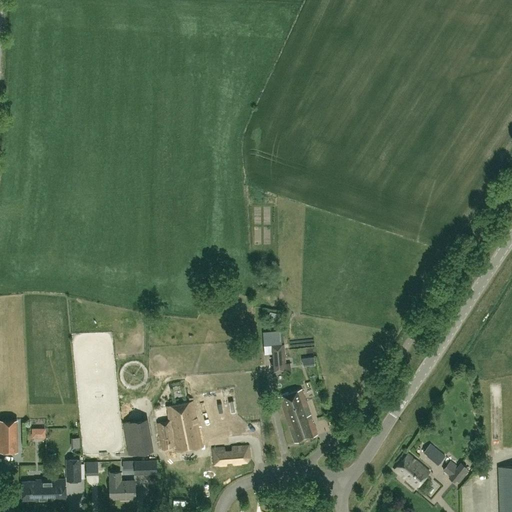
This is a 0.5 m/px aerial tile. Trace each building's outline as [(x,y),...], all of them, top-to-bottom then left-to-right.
[(265,354),(266,354),(272,353),(273,372),(286,371),(284,344),(282,345),(281,331),(263,333),(265,354)] [(302,414),(301,410),(308,408),(301,388),(279,396),(285,413),(293,410),(296,419),(301,417),(301,415),(302,414)] [(174,447),(175,450),(201,446),(195,417),(196,417),(195,411),(194,411),(192,401),(167,406),(169,419),(171,418),(171,420),(158,423),(163,449),(174,447)] [(230,403),(205,406),(206,419),(232,415),(230,403)] [(317,434),(308,408),(301,410),(302,414),(301,415),(301,417),(296,419),(293,410),(285,413),(284,413),(294,442),(317,434)] [(128,455),(154,450),(148,417),(122,422),(128,455)] [(0,451),(18,452),(18,419),(0,419),(0,451)] [(48,431),(35,430),(35,439),(48,439),(48,431)] [(225,446),(211,447),(213,466),(219,465),(219,467),(227,466),(227,462),(232,462),(233,466),(241,465),(242,464),(247,463),(251,459),(249,444),(231,446),(232,449),(226,449),(225,446)] [(445,456),(434,446),(426,456),(438,465),(445,456)] [(394,469),(416,487),(429,472),(408,453),(394,469)] [(198,455),(190,457),(192,465),(200,463),(198,455)] [(81,458),(66,458),(66,481),(81,480),(81,458)] [(134,474),(142,474),(157,474),(156,460),(142,460),(134,461),(134,474)] [(461,461),(457,465),(450,460),(442,470),(449,476),(448,477),(455,483),(456,481),(459,483),(469,471),(467,469),(468,467),(461,461)] [(498,509),(511,509),(511,465),(497,466),(498,509)] [(110,481),(110,498),(135,497),(135,480),(121,480),(120,471),(110,472),(110,481)] [(47,479),(47,489),(43,489),(43,500),(66,499),(65,478),(47,479)] [(43,489),(47,489),(47,479),(36,479),(36,481),(22,481),(22,499),(36,498),(36,500),(43,500),(43,489)]
